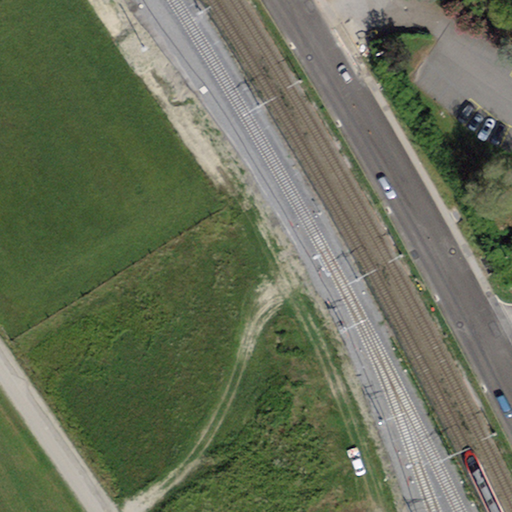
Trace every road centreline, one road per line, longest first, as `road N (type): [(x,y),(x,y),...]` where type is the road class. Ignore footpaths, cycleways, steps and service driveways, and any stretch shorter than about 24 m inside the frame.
road 1 (primary): [(511,401),(287,0)]
road 2 (track): [(0,365),(98,511)]
